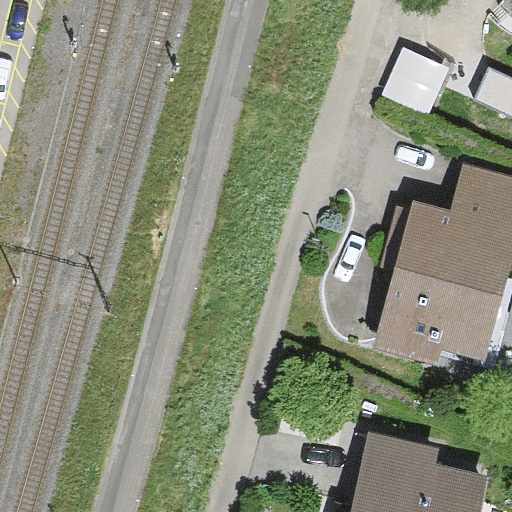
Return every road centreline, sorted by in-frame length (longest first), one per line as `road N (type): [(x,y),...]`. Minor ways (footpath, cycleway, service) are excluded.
road 1 (residential): [(217,511),(368,0)]
road 2 (residential): [(251,0),(118,511)]
